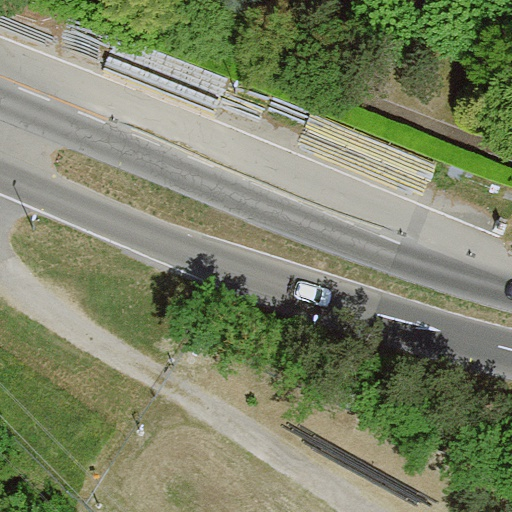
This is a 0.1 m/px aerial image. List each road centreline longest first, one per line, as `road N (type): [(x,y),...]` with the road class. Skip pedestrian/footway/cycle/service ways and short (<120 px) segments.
road 1 (motorway): [(511,282),(0,82)]
road 2 (motorway): [(0,173),(225,264),(511,355)]
